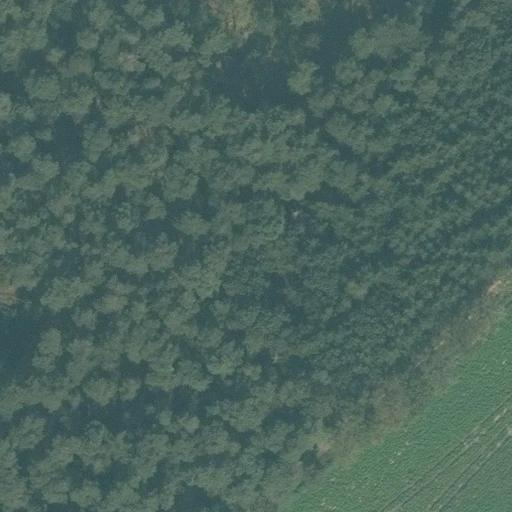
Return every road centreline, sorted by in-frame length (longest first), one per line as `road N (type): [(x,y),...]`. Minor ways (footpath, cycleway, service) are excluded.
road 1 (track): [(251,511),(511,269)]
road 2 (track): [(367,0),(138,228)]
road 3 (track): [(338,430),(138,228)]
road 4 (track): [(138,228),(0,87)]
